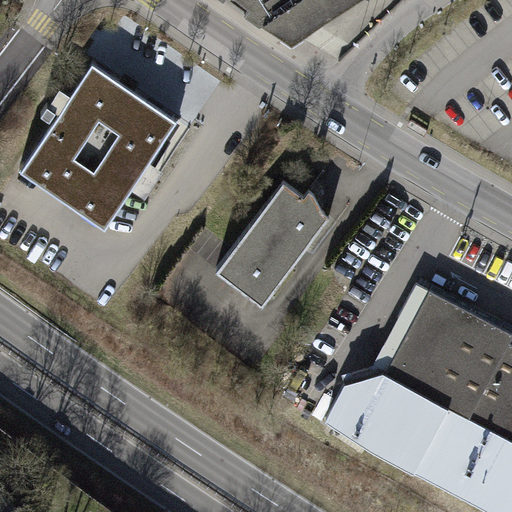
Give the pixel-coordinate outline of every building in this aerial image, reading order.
[(244,0),(251,4),(245,12),(261,22),(293,43),(320,26),(361,0),(244,0)] [(133,93),(94,67),(24,169),(107,225),(177,123),(143,100),(133,93)] [(141,82),(133,93),(143,100),(151,88),(141,82)] [(305,194),(285,179),(219,266),(264,300),(330,214),(325,210),(316,191),(311,187),(305,194)] [(386,368),(430,286),(418,280),(375,361),(344,371),(347,379),(386,368)] [(511,436),(511,329),(430,286),(386,368),(511,436)] [(511,511),(511,436),(386,368),(347,379),(327,415),(497,511),(511,511)]
